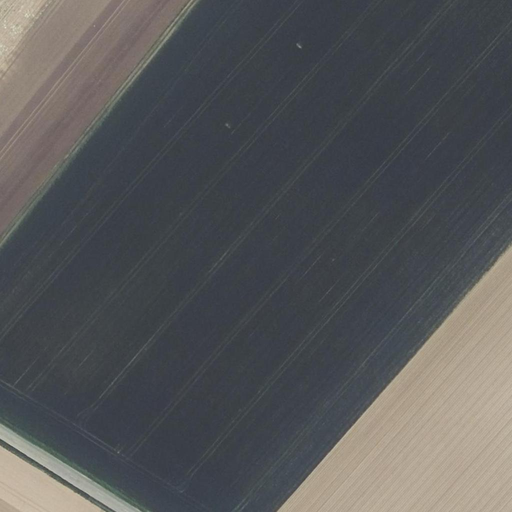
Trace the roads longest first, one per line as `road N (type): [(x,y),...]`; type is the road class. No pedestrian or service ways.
road 1 (track): [(0,241),(201,0)]
road 2 (tertiary): [(0,431),(127,511)]
